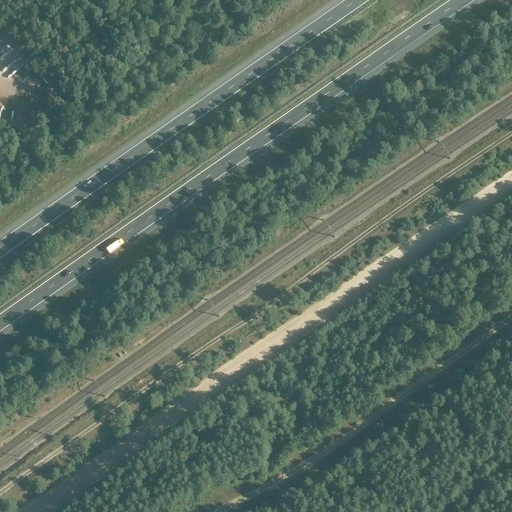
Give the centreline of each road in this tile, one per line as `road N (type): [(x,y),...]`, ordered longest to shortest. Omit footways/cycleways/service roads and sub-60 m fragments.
road 1 (track): [(0,494),(511,132)]
road 2 (motorway): [(0,324),(465,0)]
road 3 (motorway): [(358,0),(0,249)]
